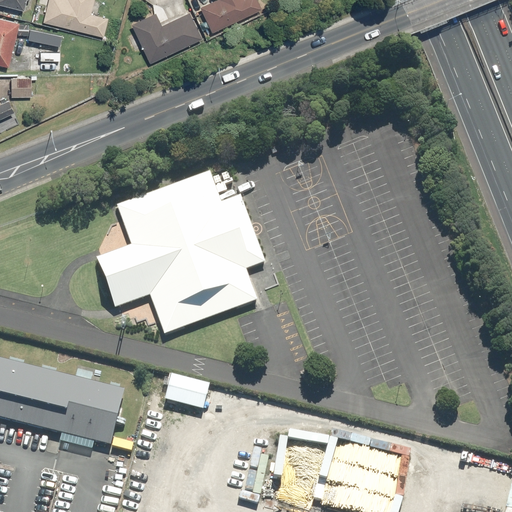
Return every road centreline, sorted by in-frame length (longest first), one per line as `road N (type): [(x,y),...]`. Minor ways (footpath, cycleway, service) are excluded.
road 1 (secondary): [(434,0),(0,172)]
road 2 (motorway): [(511,180),(439,0)]
